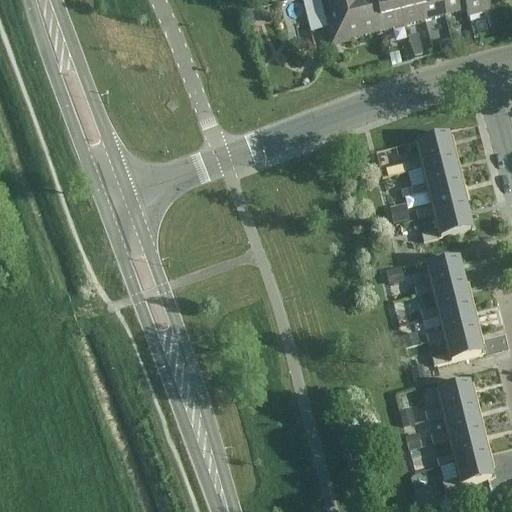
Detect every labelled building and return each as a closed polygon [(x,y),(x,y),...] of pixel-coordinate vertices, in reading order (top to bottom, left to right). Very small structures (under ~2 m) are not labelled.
[(354,9),(351,0),(321,0),(328,29),(338,35),(354,9)] [(396,0),(380,0),(374,2),(374,4),(375,4),(383,33),(404,28),(396,0)] [(418,0),(396,0),(404,28),(424,23),(418,0)] [(440,0),(418,0),(424,23),(445,17),(440,0)] [(463,0),(440,0),(445,17),(467,12),(463,0)] [(493,21),(487,0),(463,0),(467,12),(468,19),(490,14),(492,21),(493,21)] [(349,41),(383,33),(375,4),(374,4),(354,9),(338,35),(349,41)] [(511,23),(499,27),(503,39),(511,36),(511,23)] [(440,40),(443,53),(451,50),(448,38),(440,40)] [(421,50),(411,53),(413,59),(423,56),(421,50)] [(423,170),(455,162),(449,138),(417,146),(421,163),(403,167),(405,175),(406,175),(423,171),(423,170)] [(423,170),(423,171),(427,186),(409,191),(411,199),(429,194),(429,193),(461,185),(455,162),(423,170)] [(434,217),(467,209),(461,185),(429,193),(429,194),(433,209),(416,214),(418,222),(435,217),(434,217)] [(389,211),(393,226),(408,222),(405,207),(389,211)] [(424,245),(473,233),(467,209),(434,217),(435,217),(438,233),(422,237),(424,245)] [(433,294),(465,285),(459,262),(427,270),(431,287),(415,291),(417,299),(433,295),(433,294)] [(400,284),(397,271),(385,274),(388,287),(400,284)] [(439,317),(471,309),(465,285),(433,294),(433,295),(437,311),(421,315),(422,323),(439,319),(439,317)] [(445,341),(477,332),(471,309),(439,317),(439,319),(443,334),(426,338),(428,346),(445,342),(445,341)] [(434,369),(483,356),(477,332),(445,341),(445,342),(449,357),(432,361),(434,369)] [(400,339),(404,352),(420,347),(416,335),(400,339)] [(410,371),(413,385),(426,382),(422,368),(410,371)] [(443,418),(476,410),(470,386),(438,394),(442,411),(425,415),(427,423),(444,419),(443,418)] [(398,413),(402,429),(414,426),(411,410),(398,413)] [(449,442),(482,433),(476,410),(443,418),(444,419),(448,435),(431,439),(433,447),(450,443),(449,442)] [(455,465),(487,457),(482,433),(449,442),(450,443),(453,458),(437,463),(439,470),(455,466),(455,465)] [(405,440),(408,452),(421,449),(418,437),(405,440)] [(445,494),(493,481),(487,457),(455,465),(455,466),(459,482),(443,486),(445,494)]
